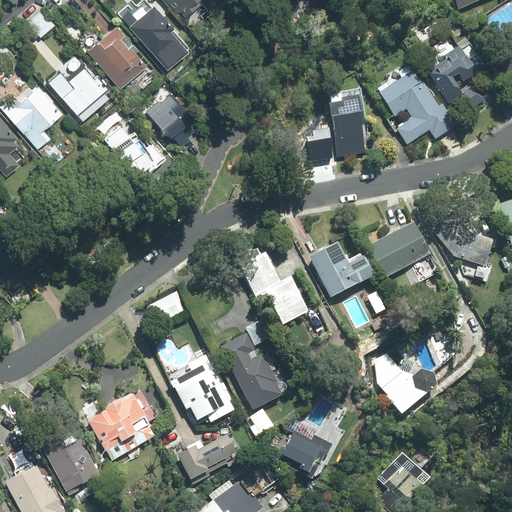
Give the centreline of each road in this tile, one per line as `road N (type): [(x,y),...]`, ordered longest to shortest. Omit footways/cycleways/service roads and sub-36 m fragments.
road 1 (residential): [(511,138),(453,169),(245,209),(179,246)]
road 2 (residential): [(179,246),(240,102),(328,5)]
road 3 (residential): [(0,373),(32,359),(179,246)]
